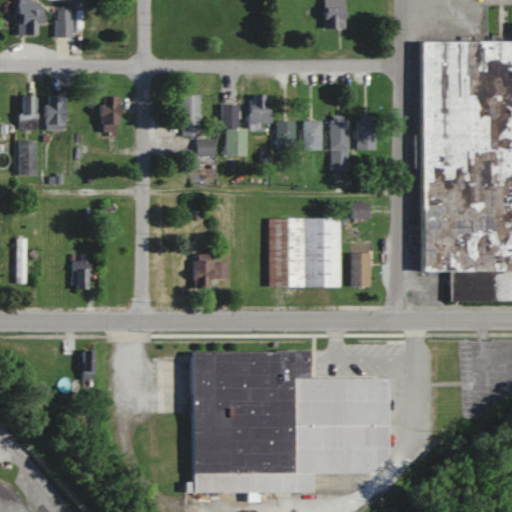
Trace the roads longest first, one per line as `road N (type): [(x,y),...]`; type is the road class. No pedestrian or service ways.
road 1 (residential): [(511,320),(0,321)]
road 2 (residential): [(403,63),(0,63)]
road 3 (residential): [(141,321),(143,0)]
road 4 (residential): [(402,320),(403,0)]
